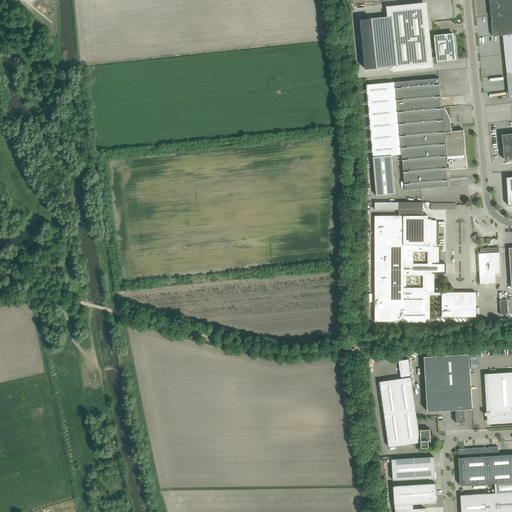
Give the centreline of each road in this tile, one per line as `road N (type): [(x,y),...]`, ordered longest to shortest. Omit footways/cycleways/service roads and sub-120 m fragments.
road 1 (track): [(334,0),(351,148),(350,340),(373,511)]
road 2 (track): [(351,348),(259,349),(109,310)]
road 3 (unclassified): [(466,0),(486,193),(491,210),(511,223)]
road 4 (track): [(351,348),(511,338)]
road 5 (unclassified): [(450,511),(449,442),(511,433)]
